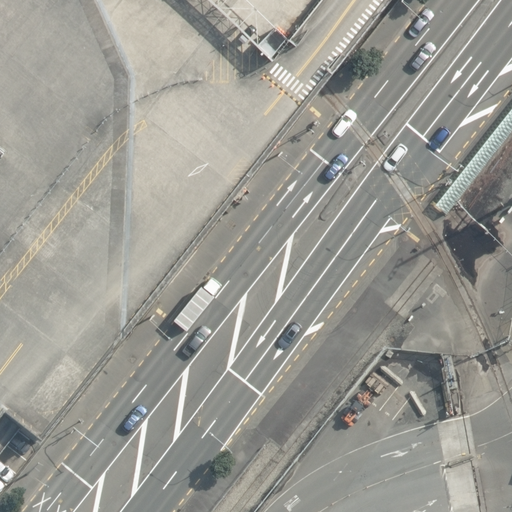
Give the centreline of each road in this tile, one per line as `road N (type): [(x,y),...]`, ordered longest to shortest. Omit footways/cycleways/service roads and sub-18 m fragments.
road 1 (primary): [(45,511),(457,0)]
road 2 (primary): [(511,10),(116,511)]
